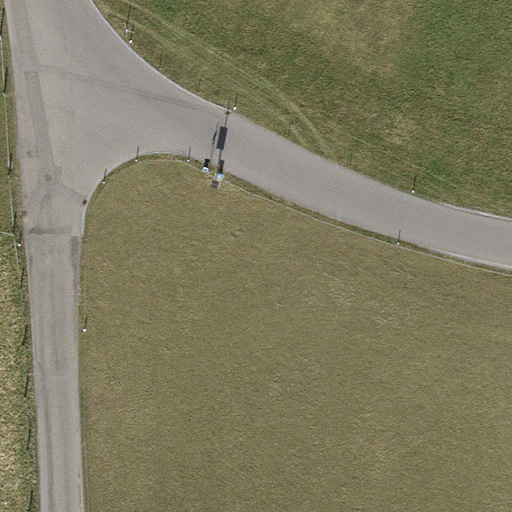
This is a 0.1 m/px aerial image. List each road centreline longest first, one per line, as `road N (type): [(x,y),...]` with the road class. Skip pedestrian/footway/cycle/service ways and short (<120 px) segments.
road 1 (unclassified): [(50,61),(344,199),(511,247)]
road 2 (tertiary): [(50,61),(63,511)]
